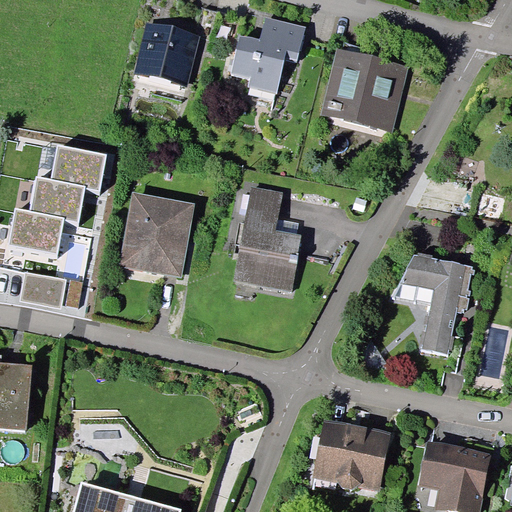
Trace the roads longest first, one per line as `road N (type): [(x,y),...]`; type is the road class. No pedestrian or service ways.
road 1 (residential): [(299,377),(481,33)]
road 2 (residential): [(299,377),(0,323)]
road 3 (residential): [(511,423),(299,377)]
road 4 (residential): [(330,0),(481,33)]
road 5 (residential): [(251,511),(299,377)]
